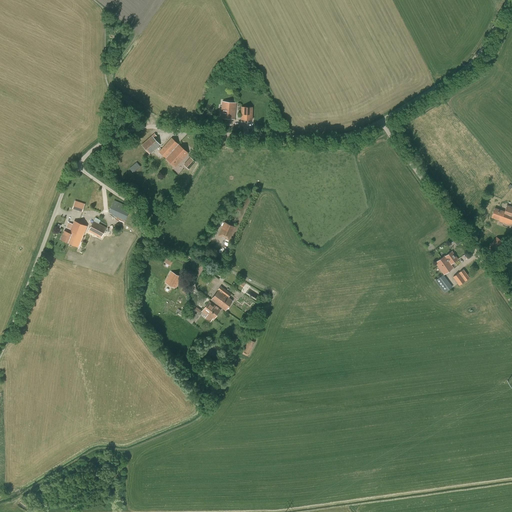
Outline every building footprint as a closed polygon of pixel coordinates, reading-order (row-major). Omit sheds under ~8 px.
[(221,118),(235,119),(236,103),(223,101),(221,118)] [(242,107),(241,120),(252,120),(253,107),(242,107)] [(157,136),(155,134),(142,145),(150,154),(160,145),(154,138),(157,136)] [(166,158),(178,144),(171,138),(159,152),(166,158)] [(178,144),(166,158),(176,167),(188,153),(178,144)] [(190,156),(186,165),(192,168),(196,159),(190,156)] [(137,162),(129,168),(133,172),(140,167),(137,162)] [(85,204),(75,200),(72,209),(82,212),(85,204)] [(109,212),(126,219),(130,208),(114,200),(109,212)] [(511,207),(507,205),(504,211),(495,208),(491,217),(499,220),(498,221),(510,225),(511,219),(511,207)] [(90,228),(88,232),(100,238),(106,227),(99,224),(100,221),(95,218),(93,221),(90,228)] [(64,231),(61,239),(69,243),(78,247),(80,241),(82,242),(86,233),(87,233),(88,233),(88,232),(90,228),(87,226),(78,223),(74,221),(73,224),(70,230),(70,231),(69,233),(64,231)] [(224,222),(218,236),(221,237),(222,236),(226,238),(226,239),(229,241),(235,227),(224,222)] [(488,249),(494,253),(497,250),(499,251),(505,243),(496,237),(489,248),(488,249)] [(444,256),(441,258),(443,261),(444,260),(446,263),(448,261),(451,265),(458,260),(452,251),(445,256),(444,256)] [(168,258),(165,263),(171,266),(174,261),(168,258)] [(443,261),(441,258),(435,262),(444,274),(453,268),(451,265),(448,261),(446,263),(444,260),(443,261)] [(463,270),(453,277),(459,285),(469,278),(463,270)] [(180,277),(171,272),(166,282),(175,287),(180,277)] [(435,281),(444,293),(452,287),(443,275),(435,281)] [(221,287),(211,300),(225,310),(233,300),(228,297),(231,294),(221,287)] [(209,302),(203,311),(213,319),(220,310),(209,302)] [(184,318),(192,324),(201,311),(195,306),(192,304),(186,313),(187,314),(184,318)] [(249,339),(243,351),(242,354),(247,356),(249,354),(255,342),(254,342),(249,339)]
